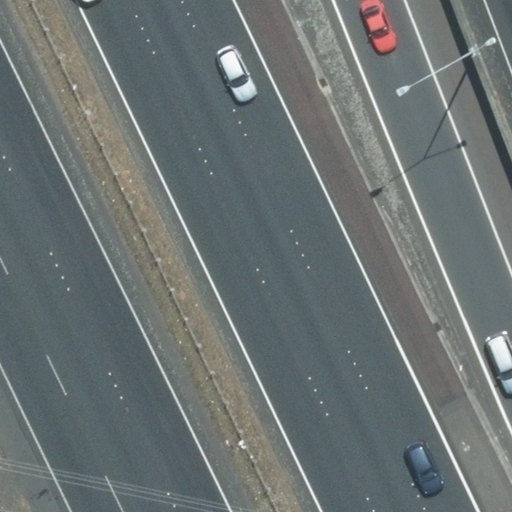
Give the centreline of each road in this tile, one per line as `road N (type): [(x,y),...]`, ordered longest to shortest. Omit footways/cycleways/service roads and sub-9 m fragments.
road 1 (motorway): [(130,0),(376,511)]
road 2 (motorway): [(180,511),(0,135)]
road 3 (motorway): [(377,0),(511,333)]
